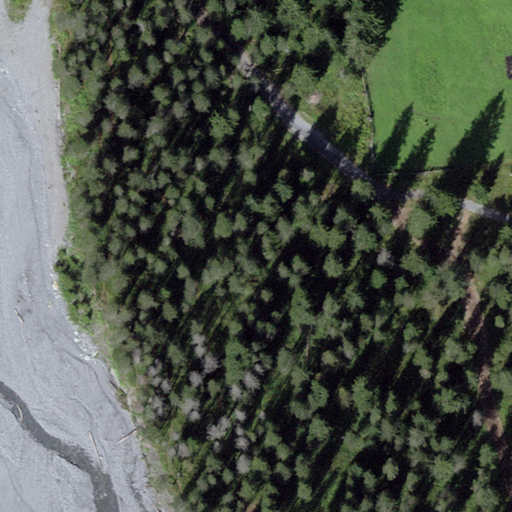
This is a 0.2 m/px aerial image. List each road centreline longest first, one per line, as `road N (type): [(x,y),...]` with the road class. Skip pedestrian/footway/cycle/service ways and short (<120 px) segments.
road 1 (track): [(511,214),(453,210),(360,187),(311,155),(191,0)]
road 2 (track): [(453,210),(489,404),(511,473)]
